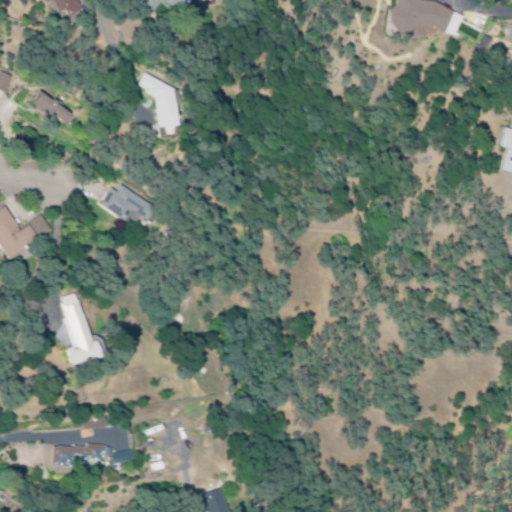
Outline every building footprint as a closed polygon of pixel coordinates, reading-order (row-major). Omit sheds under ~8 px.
[(79,11),(74,0),(51,0),(59,19),(79,11)] [(138,0),(141,2),(140,4),(152,14),(162,2),(177,14),(188,0),(138,0)] [(0,74),(0,92),(7,96),(15,79),(1,73),(0,74)] [(172,91),(145,75),(136,90),(154,100),(157,131),(176,129),(172,91)] [(75,118),(42,96),(35,107),(67,129),(75,118)] [(145,223),(154,209),(121,189),(118,195),(111,190),(99,209),(123,223),(125,219),(134,225),(138,219),(145,223)] [(42,217),(20,231),(7,210),(0,214),(0,248),(8,262),(53,235),(42,217)] [(55,448),(53,466),(104,473),(107,449),(87,446),(86,452),(55,448)] [(112,455),(113,465),(133,463),(132,453),(112,455)] [(228,511),(223,491),(205,497),(209,511),(228,511)]
